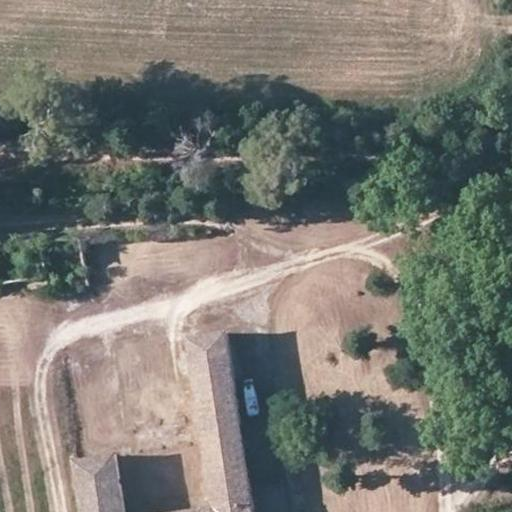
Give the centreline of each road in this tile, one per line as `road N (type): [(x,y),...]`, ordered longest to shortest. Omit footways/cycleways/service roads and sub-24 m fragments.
road 1 (track): [(0,157),(423,154),(511,142)]
road 2 (track): [(317,266),(230,226),(149,218),(0,227)]
